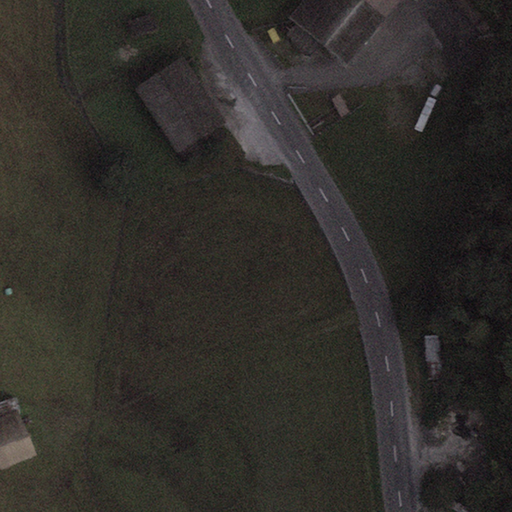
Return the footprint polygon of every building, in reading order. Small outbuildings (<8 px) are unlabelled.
[(314,0),(298,20),(341,55),(385,0),(391,0),(395,3),(398,0),(314,0)] [(130,23),(134,36),(155,29),(151,16),(130,23)] [(504,62),(500,42),(479,46),(483,66),(504,62)] [(217,123),(181,69),(143,93),(188,162),(224,138),(215,124),(217,123)] [(0,449),(25,439),(15,416),(0,422),(0,449)] [(25,439),(0,449),(0,461),(3,467),(32,455),(25,439)]
